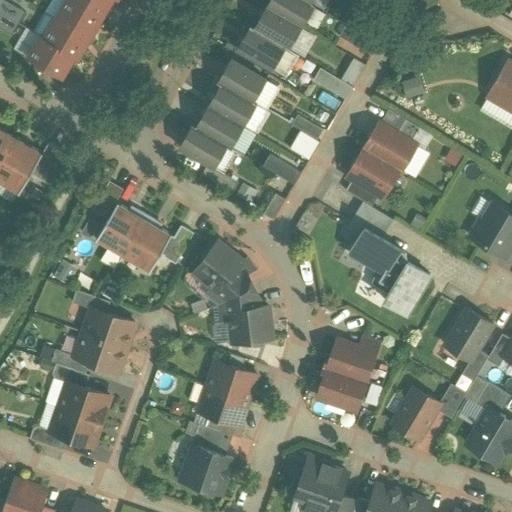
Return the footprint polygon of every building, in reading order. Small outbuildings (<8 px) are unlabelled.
[(26,13),(4,0),(0,0),(0,1),(0,12),(19,24),(26,13)] [(103,18),(72,0),(66,0),(56,18),(95,41),(96,30),(103,18)] [(117,0),(72,0),(103,18),(111,5),(117,0)] [(311,4),(305,0),(271,0),(268,6),(267,6),(267,7),(303,28),(303,27),(315,6),(315,7),(316,5),(312,3),(311,4)] [(303,28),(267,7),(267,8),(255,28),(255,29),(286,47),(286,48),(289,50),(290,49),(290,48),(302,28),(303,28)] [(19,24),(0,12),(0,28),(12,35),(19,24)] [(95,41),(56,18),(44,38),(41,36),(40,37),(79,59),(87,47),(95,41)] [(358,32),(347,25),(340,36),(352,43),(358,32)] [(286,47),(255,29),(255,28),(251,26),(250,27),(251,27),(238,49),(273,69),(286,48),(286,47)] [(378,43),(358,32),(352,43),(371,55),(378,43)] [(79,59),(40,37),(28,58),(63,78),(71,65),(79,59)] [(267,80),(232,60),(219,81),(218,82),(222,85),(222,84),(254,102),(267,80)] [(511,64),(509,63),(491,92),(508,102),(506,105),(511,108),(511,64)] [(321,68),(315,80),(326,86),(333,75),(321,68)] [(360,75),(349,69),(343,79),(354,85),(360,75)] [(352,87),(333,75),(326,86),(346,98),(352,87)] [(406,95),(424,92),(422,77),(404,80),(406,95)] [(254,102),(222,84),(222,85),(210,105),(209,105),(245,126),(245,125),(257,105),(258,104),(254,102)] [(245,126),(209,105),(209,106),(197,127),(228,146),(232,149),(232,147),(244,127),(245,126)] [(324,130),(298,114),(292,125),(303,131),(318,140),(324,130)] [(420,127),(406,119),(397,134),(411,142),(420,127)] [(397,134),(380,123),(365,148),(400,169),(399,170),(401,171),(416,145),(411,142),(397,134)] [(228,146),(197,127),(193,124),(193,126),(180,148),(208,164),(215,168),(228,146)] [(0,165),(16,137),(0,127),(0,165)] [(318,140),(303,131),(292,150),(310,160),(321,142),(318,140)] [(42,153),(16,137),(0,165),(0,181),(19,192),(19,193),(20,194),(32,173),(40,159),(44,153),(42,152),(42,153)] [(68,153),(50,142),(44,153),(40,159),(58,170),(68,153)] [(400,169),(365,148),(349,176),(353,178),(380,194),(383,196),(399,170),(400,169)] [(282,162),(271,155),(264,166),(275,173),(282,162)] [(58,170),(40,159),(32,173),(50,184),(58,170)] [(302,173),(282,162),(275,173),(295,185),(302,173)] [(215,168),(208,164),(202,174),(233,193),(239,182),(215,168)] [(380,194),(353,178),(346,190),(363,201),(373,206),(380,194)] [(121,192),(109,185),(100,200),(112,207),(115,202),(121,192)] [(264,212),(274,218),(285,196),(276,191),(264,212)] [(112,207),(100,200),(94,210),(109,219),(118,204),(115,202),(112,207)] [(365,227),(383,238),(394,219),(373,206),(363,201),(347,228),(360,236),(365,227)] [(136,213),(120,204),(120,203),(119,202),(118,204),(109,219),(96,240),(98,241),(98,240),(109,247),(109,246),(123,254),(119,262),(120,263),(148,215),(138,210),(136,213)] [(299,229),(310,233),(318,207),(307,204),(299,229)] [(511,214),(494,204),(483,221),(480,219),(470,236),(506,258),(511,247),(511,214)] [(157,221),(148,215),(120,263),(121,263),(125,256),(139,264),(150,271),(151,272),(162,253),(172,235),(173,234),(172,234),(171,234),(155,224),(157,221)] [(195,233),(182,225),(175,237),(172,235),(162,253),(164,255),(163,256),(176,264),(195,233)] [(352,250),(378,266),(373,282),(390,292),(386,300),(407,313),(430,274),(397,254),(399,251),(382,240),(383,238),(365,227),(360,236),(352,250)] [(244,261),(219,241),(216,244),(211,245),(203,255),(204,260),(194,273),(212,286),(207,293),(214,299),(236,271),(244,261)] [(64,257),(53,274),(67,282),(77,266),(64,257)] [(242,276),(236,271),(214,299),(221,304),(253,286),(247,274),(242,276)] [(253,286),(221,304),(222,313),(256,307),(255,301),(260,298),(253,286)] [(92,295),(77,290),(73,302),(88,307),(92,295)] [(256,307),(222,313),(223,321),(231,320),(233,342),(248,340),(255,345),(264,344),(269,338),(273,337),(269,306),(256,307)] [(136,323),(93,308),(84,332),(127,347),(136,323)] [(494,324),(468,309),(445,346),(470,361),(472,361),(479,350),(494,324)] [(127,347),(84,332),(76,357),(119,372),(127,347)] [(511,339),(503,334),(487,360),(499,367),(505,357),(504,356),(511,343),(511,339)] [(376,353),(338,339),(332,357),(328,356),(324,367),(367,381),(376,353)] [(72,354),(57,349),(52,361),(57,363),(67,366),(72,354)] [(479,350),(472,361),(470,361),(462,374),(474,381),(489,356),(479,350)] [(246,358),(232,353),(228,365),(242,370),(246,358)] [(228,365),(216,361),(207,386),(250,400),(258,375),(242,370),(228,365)] [(67,366),(57,363),(53,373),(55,378),(68,383),(68,381),(86,387),(90,375),(67,366)] [(367,381),(324,367),(321,378),(324,379),(318,396),(357,409),(367,381)] [(86,387),(68,381),(68,383),(60,406),(102,421),(111,396),(86,387)] [(511,396),(488,382),(475,403),(488,411),(490,408),(501,414),(511,396)] [(467,393),(452,384),(440,402),(441,403),(437,410),(452,418),(467,393)] [(250,400),(207,386),(199,410),(211,415),(225,420),(241,425),(250,400)] [(440,402),(415,387),(393,424),(419,440),(437,410),(441,403),(440,402)] [(102,421),(60,406),(52,430),(51,432),(69,438),(94,446),(102,421)] [(511,420),(501,414),(490,408),(488,411),(468,445),(497,462),(504,451),(511,449),(511,420)] [(225,420),(211,415),(207,426),(221,431),(225,420)] [(207,426),(199,423),(192,445),(194,446),(194,445),(226,456),(233,435),(221,431),(207,426)] [(69,438),(51,432),(52,430),(39,426),(34,428),(30,439),(64,450),(69,438)] [(226,456),(194,445),(194,446),(182,480),(222,494),(234,459),(226,456)] [(332,466),(306,458),(300,477),(302,478),(296,496),(306,500),(303,509),(309,511),(335,511),(341,494),(344,485),(333,481),(330,473),(332,466)] [(47,491),(16,480),(9,499),(5,501),(2,510),(3,511),(39,511),(42,507),(47,491)] [(395,492),(377,485),(371,502),(367,511),(397,511),(405,492),(396,489),(395,492)] [(405,492),(397,511),(427,511),(431,504),(412,497),(413,495),(405,492)] [(354,511),(359,500),(341,494),(335,511),(354,511)] [(359,500),(354,511),(367,511),(371,502),(359,498),(359,500)] [(107,511),(77,502),(73,511),(107,511)]
